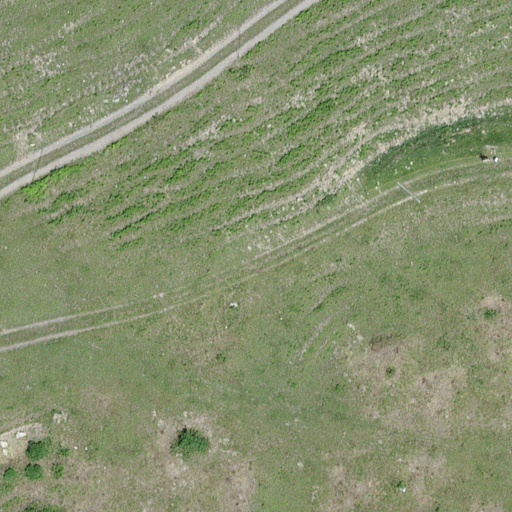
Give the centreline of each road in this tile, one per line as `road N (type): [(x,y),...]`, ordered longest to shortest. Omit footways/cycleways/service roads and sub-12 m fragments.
road 1 (track): [(0,344),(218,282),(406,190),(511,164)]
road 2 (track): [(0,182),(166,96),(297,0)]
